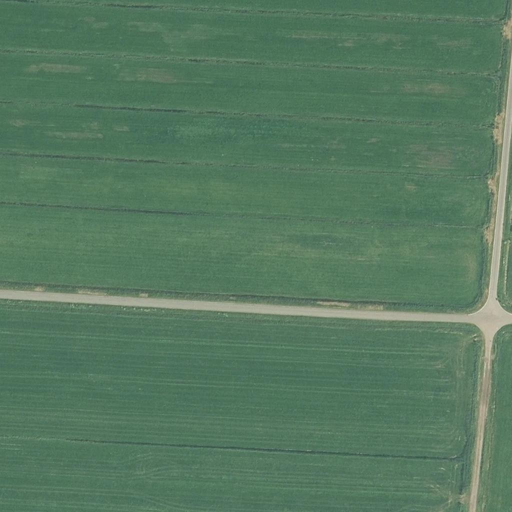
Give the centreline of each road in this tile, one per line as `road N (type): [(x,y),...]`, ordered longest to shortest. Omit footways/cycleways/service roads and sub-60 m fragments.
road 1 (unclassified): [(490,318),(0,294)]
road 2 (unclassified): [(490,318),(511,82)]
road 3 (track): [(473,511),(490,318)]
